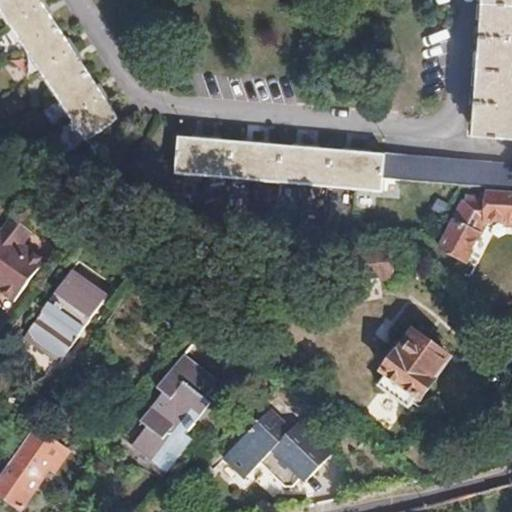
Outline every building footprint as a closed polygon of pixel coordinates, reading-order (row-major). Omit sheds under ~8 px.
[(0,0),(0,12),(9,25),(41,4),(39,0),(0,0)] [(511,135),(511,0),(481,0),(473,132),(511,135)] [(41,4),(9,25),(24,48),(56,26),(41,4)] [(56,26),(24,48),(39,72),(71,49),(56,26)] [(71,49),(39,72),(53,94),(86,71),(71,49)] [(86,71),(53,94),(69,119),(102,96),(86,71)] [(102,96),(69,119),(84,141),(117,119),(102,96)] [(205,176),(207,139),(180,137),(176,173),(205,176)] [(232,141),(207,139),(205,176),(229,178),(232,141)] [(257,144),(232,141),(229,178),(253,180),(257,144)] [(282,146),(257,144),(253,180),(279,183),(282,146)] [(307,148),(282,146),(279,183),(303,185),(307,148)] [(331,150),(307,148),(303,185),(328,187),(331,150)] [(356,152),(331,150),(328,187),(352,189),(356,152)] [(385,155),(356,152),(352,189),(381,192),(382,179),(385,155)] [(398,156),(385,155),(382,179),(396,180),(398,156)] [(413,157),(398,156),(396,180),(411,182),(413,157)] [(427,158),(413,157),(411,182),(425,183),(427,158)] [(441,160),(427,158),(425,183),(440,184),(441,160)] [(455,161),(441,160),(440,184),(454,185),(455,161)] [(471,162),(455,161),(454,185),(469,187),(471,162)] [(485,164),(471,162),(469,187),(483,188),(485,164)] [(483,188),(488,188),(498,189),(500,165),(485,164),(483,188)] [(511,165),(500,165),(498,189),(511,190),(511,165)] [(511,190),(498,189),(488,188),(487,202),(486,221),(502,222),(511,223),(511,190)] [(486,221),(487,202),(464,200),(436,246),(463,260),(486,221)] [(32,231),(12,216),(0,231),(0,290),(14,301),(44,262),(21,245),(32,231)] [(511,231),(511,227),(511,223),(502,222),(502,230),(511,231)] [(336,286),(392,282),(389,241),(333,244),(336,286)] [(58,365),(101,305),(65,278),(22,339),(58,365)] [(420,399),(450,358),(413,331),(394,356),(390,352),(382,363),(386,367),(384,371),(387,374),(379,386),(409,407),(417,397),(420,399)] [(201,403),(218,381),(184,352),(157,386),(162,391),(138,420),(144,425),(128,445),(161,475),(190,442),(184,436),(207,407),(201,403)] [(312,468),(329,450),(300,421),(289,432),(269,412),(223,458),(245,479),(259,464),(283,488),(292,489),(304,477),(301,474),(309,465),(312,468)] [(69,452),(35,427),(17,453),(38,467),(34,474),(41,480),(50,468),(56,472),(69,452)] [(333,453),(329,450),(312,468),(316,472),(333,453)] [(38,467),(17,453),(0,477),(0,492),(22,509),(41,480),(34,474),(38,467)] [(310,488),(327,504),(358,471),(342,456),(310,488)] [(316,472),(312,468),(309,465),(301,474),(304,477),(308,480),(316,472)] [(90,511),(70,498),(61,511),(90,511)]
